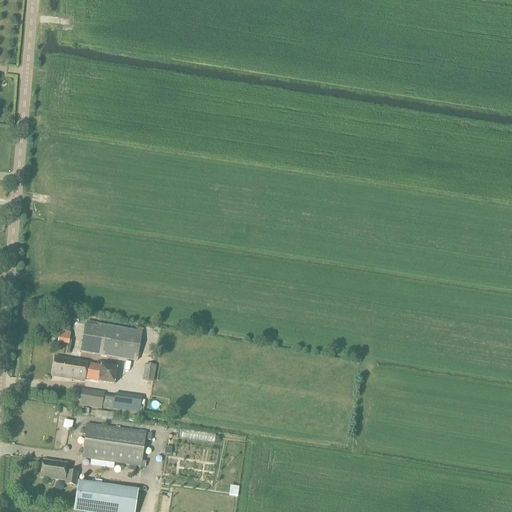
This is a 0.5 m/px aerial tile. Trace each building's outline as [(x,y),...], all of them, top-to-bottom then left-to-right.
[(69,329),(71,317),(62,315),(59,328),(69,329)] [(98,327),(85,325),(80,352),(136,362),(141,333),(98,326),(98,327)] [(58,343),(63,348),(72,339),(67,334),(58,343)] [(84,382),(84,380),(117,385),(118,369),(87,364),(87,363),(56,358),(53,377),(84,382)] [(145,365),(143,381),(153,382),(155,366),(145,365)] [(142,399),(115,395),(115,398),(104,397),(104,395),(82,391),(80,406),(102,410),(102,408),(113,409),(139,413),(142,399)] [(88,425),(83,459),(142,467),(146,434),(88,425)] [(41,478),(65,482),(67,465),(44,462),(41,478)] [(66,485),(76,486),(78,474),(68,473),(66,485)] [(74,511),(134,511),(138,490),(79,481),(74,511)]
